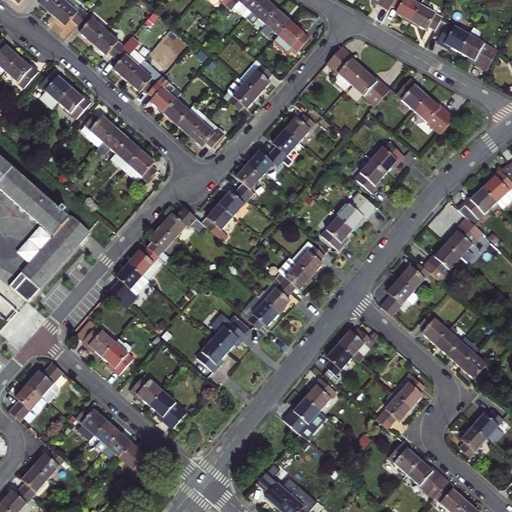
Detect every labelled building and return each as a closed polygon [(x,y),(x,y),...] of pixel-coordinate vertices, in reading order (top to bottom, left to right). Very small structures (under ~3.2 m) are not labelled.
[(40,0),(52,10),(60,0),(40,0)] [(76,6),(68,0),(60,0),(52,10),(64,20),(70,13),(76,19),(86,8),(79,2),(76,6)] [(229,0),(225,5),(231,10),(235,5),(239,0),(229,0)] [(239,0),(235,5),(248,17),(253,12),(239,0)] [(239,0),(253,12),(263,0),(239,0)] [(266,24),(279,10),(274,6),(267,0),(263,0),(253,12),(248,17),(254,22),(259,17),(266,24)] [(372,0),(376,2),(374,4),(380,8),(391,14),(394,9),(399,0),(372,0)] [(408,0),(399,0),(394,9),(401,13),(399,16),(406,19),(414,24),(423,8),(408,0)] [(445,22),(430,13),(434,7),(427,3),(423,8),(414,24),(425,31),(430,33),(431,31),(438,34),(445,22)] [(79,28),(92,39),(105,25),(86,8),(76,19),(82,24),(79,28)] [(279,10),(266,24),(278,35),(291,22),(288,19),(279,10)] [(285,55),(291,48),(296,52),(306,41),(300,36),(303,33),(299,29),(291,22),(278,35),(271,43),(285,55)] [(463,55),(473,39),(445,22),(438,34),(436,37),(443,41),(441,45),(448,49),(451,51),(452,49),(463,55)] [(113,52),(123,41),(105,25),(92,39),(105,51),(108,48),(113,52)] [(17,49),(7,41),(9,39),(0,32),(0,61),(4,64),(17,49)] [(306,41),(309,38),(303,33),(300,36),(306,41)] [(122,80),(141,59),(141,58),(131,49),(138,41),(130,34),(123,41),(113,52),(110,56),(118,63),(111,71),(122,80)] [(489,74),(500,56),(473,39),(463,55),(475,62),(473,65),(476,66),(489,74)] [(359,61),(344,47),(329,62),(341,73),(338,77),(338,81),(348,90),(353,84),(367,70),(362,66),(358,62),(359,61)] [(22,80),(37,63),(28,56),(27,58),(17,49),(4,64),(22,80)] [(154,71),(141,59),(122,80),(135,92),(138,88),(143,93),(154,81),(149,77),(154,71)] [(272,70),(261,60),(244,79),(258,92),(269,79),(266,76),(272,70)] [(52,63),(38,79),(50,89),(56,95),(69,80),(59,72),(61,70),(52,63)] [(376,79),(367,70),(353,84),(378,107),(392,91),(385,84),(377,77),(376,79)] [(145,100),(158,112),(172,97),(182,87),(168,75),(165,79),(160,74),(154,81),(143,93),(148,97),(145,100)] [(226,99),(244,79),(239,76),(222,95),(226,99)] [(258,92),(244,79),(226,99),(237,109),(243,102),(246,105),(258,92)] [(432,98),(422,89),(424,87),(422,85),(414,79),(400,96),(419,112),(432,98)] [(74,110),(88,94),(80,86),(78,88),(69,80),(56,95),(63,101),(74,110)] [(48,105),(56,95),(50,89),(41,100),(48,105)] [(55,111),(63,101),(56,95),(48,105),(55,111)] [(185,109),(172,97),(158,112),(171,124),(185,109)] [(441,106),(432,98),(419,112),(447,136),(461,119),(453,113),(443,104),(441,106)] [(85,127),(97,138),(114,118),(101,107),(98,110),(93,105),(83,117),(89,123),(85,127)] [(189,112),(185,109),(171,124),(184,136),(203,116),(193,107),(189,112)] [(304,117),(301,114),(290,126),(304,138),(320,120),(309,111),(304,117)] [(226,136),(203,116),(184,136),(202,152),(205,148),(210,152),(226,136)] [(128,130),(114,118),(97,138),(110,150),(128,130)] [(292,152),(304,138),(290,126),(278,140),(281,143),(277,148),(288,157),(294,162),(298,157),(292,152)] [(124,162),(141,141),(128,130),(110,150),(124,162)] [(147,172),(158,160),(152,156),(155,153),(141,141),(124,162),(137,173),(139,172),(142,168),(147,172)] [(396,174),(404,165),(406,166),(413,158),(397,143),(381,161),(396,174)] [(272,153),(265,147),(253,161),(267,173),(279,159),(283,163),(288,157),(277,148),(272,153)] [(288,157),(283,163),(289,168),(294,162),(288,157)] [(10,286),(29,302),(91,231),(73,215),(69,219),(0,158),(0,192),(39,227),(53,239),(30,264),(10,286)] [(256,191),(259,188),(256,186),(267,173),(253,161),(242,173),(248,179),(245,182),(250,186),(256,191)] [(386,185),(396,174),(381,161),(364,181),(381,195),(388,186),(386,185)] [(511,203),(511,166),(511,165),(502,171),(500,170),(489,181),(491,183),(485,189),(498,203),(505,210),(511,203)] [(144,176),(147,172),(142,168),(139,172),(144,176)] [(231,179),(220,192),(235,204),(250,186),(245,182),(238,177),(234,182),(231,179)] [(241,210),(256,191),(250,186),(235,204),(241,210)] [(459,211),(467,218),(476,227),(482,221),(481,220),(498,203),(485,189),(475,198),(474,197),(459,211)] [(209,206),(212,209),(207,214),(219,224),(235,204),(220,192),(209,206)] [(387,207),(370,193),(350,217),(364,229),(371,222),(373,224),(387,207)] [(179,206),(175,203),(164,217),(178,229),(190,215),(195,216),(202,221),(207,214),(186,197),(179,206)] [(225,229),(241,210),(235,204),(219,224),(225,229)] [(153,230),(156,233),(151,238),(162,248),(169,253),(170,254),(175,249),(174,247),(185,234),(178,229),(164,217),(153,230)] [(348,252),(351,249),(356,243),(354,241),(364,229),(350,217),(331,238),(348,252)] [(448,245),(462,257),(483,233),(476,227),(467,218),(454,234),(456,236),(448,245)] [(39,227),(17,252),(30,264),(53,239),(39,227)] [(328,243),(312,229),(296,247),(315,264),(326,250),(324,248),(328,243)] [(144,240),(132,254),(146,267),(162,248),(151,238),(147,243),(144,240)] [(434,277),(440,282),(462,257),(448,245),(439,255),(437,253),(424,268),(434,277)] [(285,271),(296,281),(301,275),(304,277),(315,264),(296,247),(294,246),(282,260),(284,262),(280,267),(285,271)] [(169,253),(162,248),(146,267),(152,272),(169,253)] [(120,268),(124,271),(119,276),(130,286),(125,292),(132,298),(153,273),(152,272),(146,267),(132,254),(120,268)] [(415,271),(404,283),(418,296),(434,277),(424,268),(418,274),(415,271)] [(292,286),(296,281),(285,271),(268,290),(283,302),(294,288),(292,286)] [(119,276),(114,282),(125,292),(130,286),(119,276)] [(253,277),(237,296),(263,319),(269,312),(272,315),(283,302),(268,290),(253,277)] [(396,300),(387,310),(397,320),(412,303),(417,308),(424,301),(418,296),(404,283),(392,297),(396,300)] [(0,333),(16,314),(0,300),(0,333)] [(215,325),(221,330),(237,343),(238,345),(254,326),(237,312),(232,318),(225,312),(215,325)] [(88,336),(102,319),(95,313),(81,330),(88,336)] [(441,349),(453,335),(435,318),(425,329),(431,334),(428,337),(441,349)] [(96,340),(107,350),(120,334),(102,319),(88,336),(94,341),(96,340)] [(223,359),(237,343),(221,330),(199,356),(216,370),(224,361),(223,359)] [(340,347),(354,359),(360,365),(365,360),(364,358),(381,339),(374,334),(369,339),(359,330),(355,336),(351,333),(340,347)] [(107,350),(117,358),(116,359),(124,367),(139,350),(120,334),(107,350)] [(453,335),(441,349),(453,360),(466,346),(453,335)] [(479,358),(484,352),(470,341),(466,346),(479,358)] [(467,372),(479,358),(466,346),(453,360),(467,372)] [(329,372),(336,378),(354,359),(340,347),(329,361),(332,363),(327,370),(329,372)] [(47,369),(44,366),(32,380),(52,397),(63,383),(58,378),(68,367),(56,357),(47,369)] [(497,374),(479,358),(467,372),(479,382),(482,379),(488,385),(497,374)] [(146,389),(156,397),(169,382),(150,367),(137,383),(145,390),(146,389)] [(336,378),(329,372),(325,376),(337,386),(340,382),(336,378)] [(312,393),(306,400),(319,412),(335,394),(318,379),(308,390),(312,393)] [(403,391),(408,395),(419,383),(414,379),(403,391)] [(24,395),(14,406),(26,416),(35,405),(40,410),(52,397),(32,380),(21,393),(24,395)] [(156,397),(165,405),(164,406),(179,419),(193,403),(169,382),(156,397)] [(416,415),(429,402),(425,399),(430,393),(419,383),(408,395),(403,391),(396,398),(416,415)] [(375,420),(390,434),(393,435),(401,425),(405,429),(416,415),(396,398),(375,420)] [(296,404),(281,420),(298,434),(319,412),(306,400),(300,407),(296,404)] [(97,406),(92,401),(76,420),(95,436),(102,428),(113,414),(100,403),(97,406)] [(485,414),(472,429),(486,441),(494,447),(504,436),(497,429),(504,421),(493,412),(488,417),(485,414)] [(109,445),(126,425),(113,414),(102,428),(108,434),(103,440),(109,445)] [(126,425),(109,445),(117,451),(122,446),(127,450),(139,435),(126,425)] [(472,429),(461,441),(465,444),(460,450),(470,459),(486,441),(472,429)] [(153,447),(139,435),(127,450),(125,452),(139,464),(134,470),(140,475),(156,455),(150,450),(153,447)] [(54,473),(71,453),(59,444),(55,449),(52,447),(40,461),(54,473)] [(394,465),(412,481),(424,466),(418,460),(419,459),(408,449),(394,465)] [(27,482),(38,492),(54,473),(40,461),(29,474),(32,477),(27,482)] [(435,472),(433,474),(424,466),(412,481),(439,505),(449,494),(453,488),(435,472)] [(274,500),(270,504),(279,511),(287,511),(297,502),(277,485),(282,479),(284,477),(279,472),(262,491),(274,500)] [(345,480),(340,476),(336,481),(341,485),(345,480)] [(282,479),(277,485),(297,502),(302,496),(282,479)] [(9,499),(23,510),(38,492),(27,482),(22,488),(20,485),(9,499)] [(297,502),(287,511),(320,511),(323,510),(305,493),(302,496),(297,502)] [(457,495),(454,498),(449,494),(439,505),(435,509),(438,511),(442,507),(447,511),(464,511),(470,506),(457,495)] [(21,511),(23,510),(9,499),(0,508),(0,511),(21,511)]
